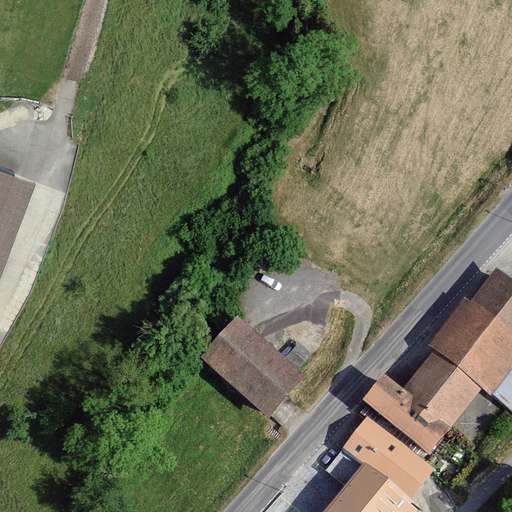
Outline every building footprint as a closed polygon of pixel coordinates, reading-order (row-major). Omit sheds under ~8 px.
[(0,283),(40,180),(0,164),(0,283)] [(438,353),(407,390),(453,428),(483,392),(511,415),(511,279),(499,269),(473,301),(467,297),(428,345),(438,353)] [(272,420),(308,379),(241,319),(204,360),(272,420)] [(396,490),(418,463),(388,438),(395,429),(429,457),(453,428),(407,390),(390,376),(365,405),(382,418),(374,427),(367,421),(345,447),(396,490)] [(419,511),(422,509),(396,490),(345,447),(325,472),(347,489),(328,511),(419,511)]
